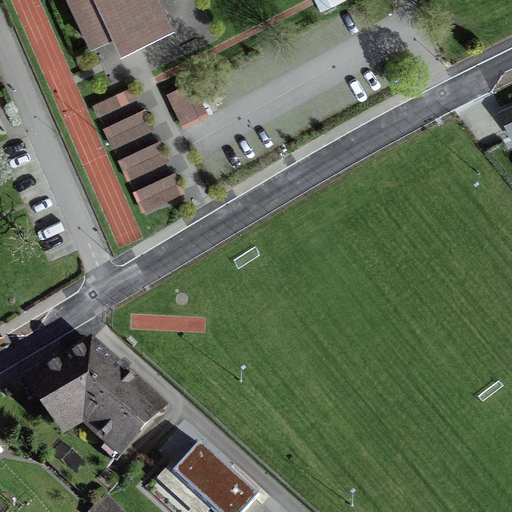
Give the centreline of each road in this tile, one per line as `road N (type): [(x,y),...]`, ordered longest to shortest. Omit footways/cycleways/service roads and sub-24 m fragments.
road 1 (residential): [(511,68),(373,136),(110,293)]
road 2 (residential): [(295,511),(77,312)]
road 3 (residential): [(110,293),(0,39)]
